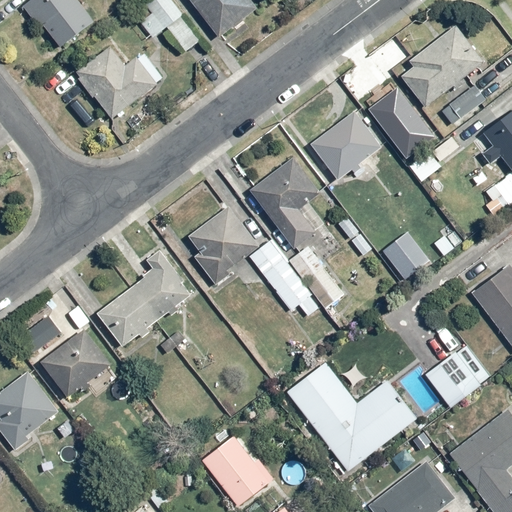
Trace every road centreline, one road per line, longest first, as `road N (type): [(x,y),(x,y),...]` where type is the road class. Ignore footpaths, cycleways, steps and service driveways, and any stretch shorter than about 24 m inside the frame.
road 1 (residential): [(100,208),(380,0)]
road 2 (residential): [(0,93),(100,208)]
road 3 (residential): [(0,285),(100,208)]
